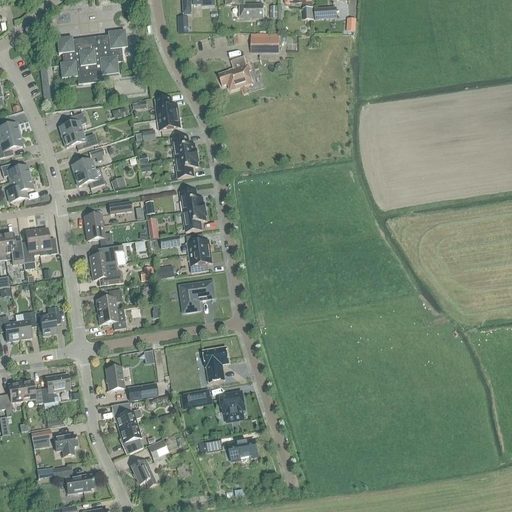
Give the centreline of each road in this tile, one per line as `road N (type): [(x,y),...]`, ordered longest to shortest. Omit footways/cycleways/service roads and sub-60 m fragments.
road 1 (residential): [(242,325),(213,140),(163,45),(155,0)]
road 2 (residential): [(60,207),(39,130),(0,48)]
road 3 (residential): [(125,511),(94,442),(80,349)]
road 4 (residential): [(292,484),(242,325)]
road 5 (residential): [(80,349),(242,325)]
road 6 (residential): [(80,349),(60,207)]
